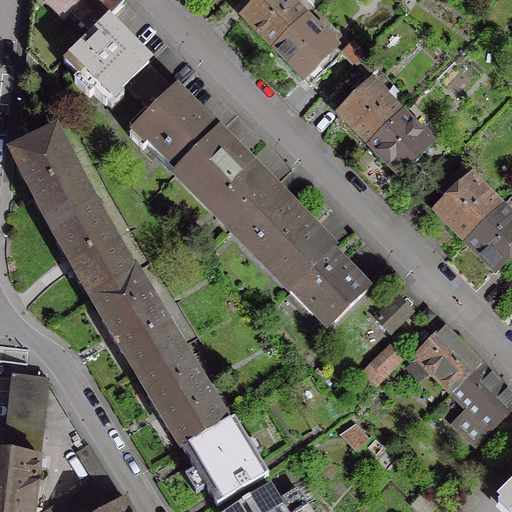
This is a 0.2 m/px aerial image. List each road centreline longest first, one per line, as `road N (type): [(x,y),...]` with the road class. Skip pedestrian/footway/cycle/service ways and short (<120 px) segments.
road 1 (residential): [(511,358),(157,0)]
road 2 (residential): [(150,511),(66,377),(39,348),(0,329)]
